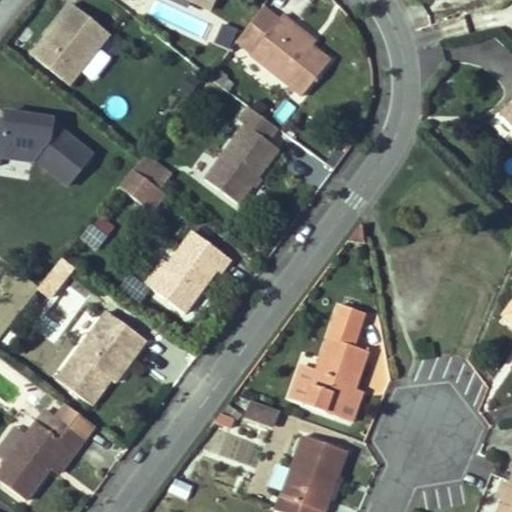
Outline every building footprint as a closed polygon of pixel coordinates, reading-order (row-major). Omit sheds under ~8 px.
[(72,85),(80,73),(89,79),(118,35),(66,0),(29,56),(72,85)] [(183,0),(210,12),(215,0),(183,0)] [(255,50),(280,19),(264,7),(240,38),(255,50)] [(313,44),(294,29),(298,25),(283,14),(280,19),(255,50),(253,52),(304,94),(332,60),(313,44)] [(219,23),(215,44),(231,47),(235,27),(219,23)] [(511,101),(499,113),(511,126),(511,101)] [(270,139),(279,129),(249,106),(240,117),(248,124),(208,177),(240,202),(282,148),(270,139)] [(57,123),(54,115),(5,110),(0,111),(0,167),(11,150),(69,189),(94,152),(57,123)] [(172,176),(146,155),(135,170),(162,189),(172,176)] [(162,189),(135,170),(121,188),(148,208),(162,189)] [(99,217),(84,240),(98,249),(113,227),(99,217)] [(365,246),(361,227),(346,247),(365,246)] [(170,264),(152,288),(186,314),(220,269),(222,270),(230,259),(194,232),(170,264)] [(145,283),(152,288),(170,264),(163,259),(145,283)] [(511,304),(503,316),(511,323),(511,304)] [(340,307),(334,323),(357,332),(363,315),(340,307)] [(107,380),(127,354),(135,360),(147,344),(107,315),(57,384),(92,409),(112,383),(107,380)] [(348,384),(354,386),(367,353),(351,348),(357,332),(334,323),(316,372),(300,366),(288,400),(305,406),(336,417),(348,384)] [(107,380),(112,383),(117,387),(135,360),(127,354),(107,380)] [(348,384),(336,417),(349,421),(362,389),(354,386),(348,384)] [(280,413),(250,403),(245,419),(274,429),(280,413)] [(234,419),(221,413),(214,423),(230,429),(234,419)] [(49,470),(65,448),(74,456),(85,441),(54,418),(43,430),(35,423),(0,469),(0,482),(24,502),(49,470)] [(300,438),(274,511),(323,511),(328,500),(322,499),(330,475),(335,477),(343,453),(300,438)] [(65,448),(49,470),(58,477),(74,456),(65,448)] [(511,511),(511,473),(507,486),(499,483),(494,497),(500,500),(495,511),(511,511)]
